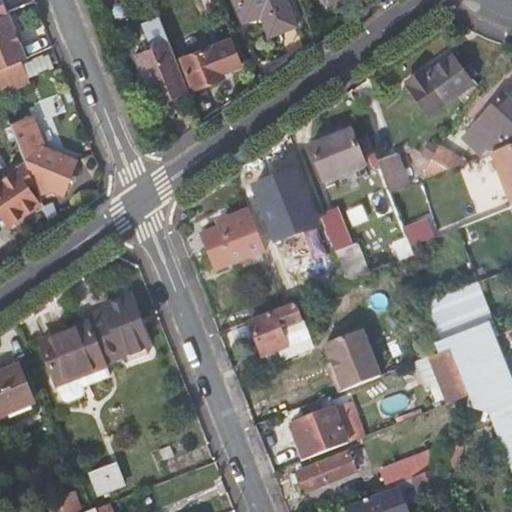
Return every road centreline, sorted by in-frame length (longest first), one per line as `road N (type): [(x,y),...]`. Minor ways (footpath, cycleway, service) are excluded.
road 1 (residential): [(140,197),(422,0)]
road 2 (residential): [(140,197),(263,511)]
road 3 (residential): [(63,0),(140,197)]
road 4 (residential): [(0,296),(140,197)]
